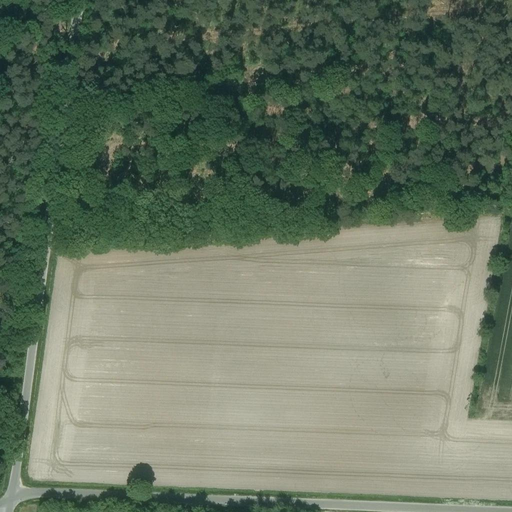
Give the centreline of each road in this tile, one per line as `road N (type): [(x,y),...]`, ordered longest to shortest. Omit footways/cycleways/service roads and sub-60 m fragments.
road 1 (residential): [(10,496),(79,0)]
road 2 (unclassified): [(497,511),(10,496)]
